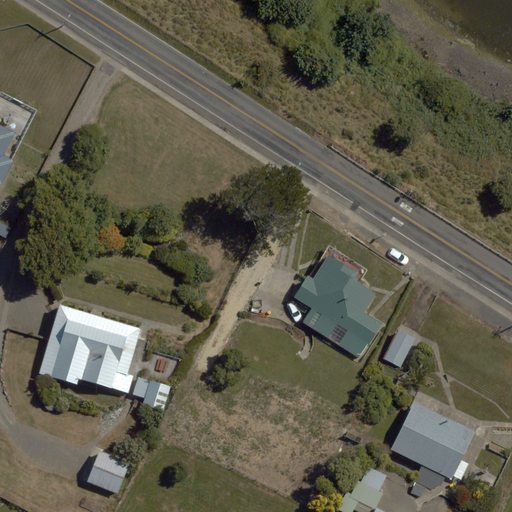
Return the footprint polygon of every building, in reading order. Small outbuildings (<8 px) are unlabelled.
[(321,257),(276,316),(345,367),(375,327),(356,312),(370,294),(321,257)] [(56,310),(35,376),(112,400),(133,334),(56,310)] [(403,367),(416,340),(394,330),(381,357),(403,367)] [(154,414),(158,404),(164,388),(140,379),(134,395),(145,400),(142,409),(154,414)] [(404,400),(377,454),(447,488),(474,435),(404,400)] [(91,459),(81,486),(113,498),(124,472),(91,459)] [(379,511),(386,499),(380,496),(389,478),(371,469),(351,510),(354,511),(379,511)]
